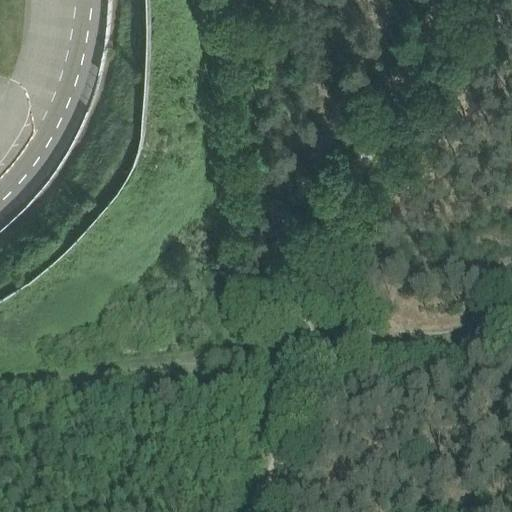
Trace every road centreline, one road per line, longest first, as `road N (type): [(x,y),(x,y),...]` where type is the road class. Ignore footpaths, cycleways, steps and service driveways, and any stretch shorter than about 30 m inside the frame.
road 1 (track): [(294,351),(313,229),(441,0)]
road 2 (track): [(0,384),(294,351)]
road 3 (track): [(294,351),(273,401),(248,511)]
road 4 (track): [(443,336),(294,351)]
